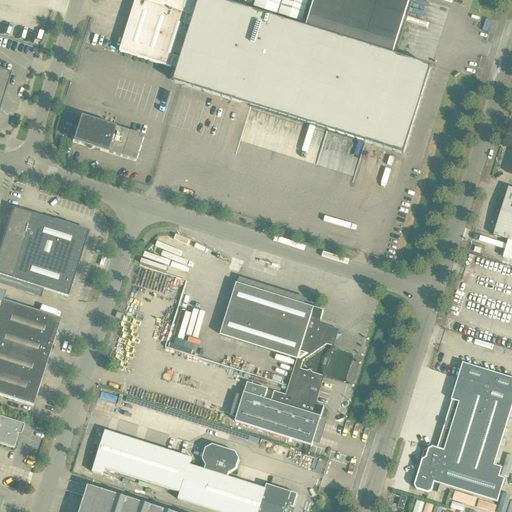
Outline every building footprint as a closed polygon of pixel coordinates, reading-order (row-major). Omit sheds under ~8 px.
[(315,0),(306,28),(305,28),(214,0),(136,0),(120,52),(171,68),(171,67),(178,69),(174,83),(182,85),(404,155),(431,68),(396,57),(413,0),(440,0),(451,3),(452,0),(315,0)] [(255,0),(253,7),(277,14),(281,0),(255,0)] [(283,0),(278,15),(302,23),(308,0),(283,0)] [(0,71),(0,108),(11,75),(0,71)] [(92,148),(94,148),(135,161),(143,136),(100,122),(101,119),(96,118),(95,121),(83,117),(80,116),(72,141),(88,146),(88,147),(88,148),(89,149),(90,149),(91,148),(92,148)] [(509,241),(508,243),(503,258),(511,260),(511,189),(509,188),(494,235),(509,241)] [(12,208),(0,245),(0,275),(68,297),(88,232),(12,208)] [(323,312),(320,310),(237,284),(220,336),(298,360),(302,346),(312,349),(321,343),(327,345),(333,347),(336,339),(341,336),(332,333),(334,329),(317,324),(318,320),(321,320),(323,312)] [(0,395),(8,399),(33,406),(60,320),(3,301),(6,292),(0,290),(0,395)] [(195,344),(176,338),(172,350),(191,356),(195,344)] [(434,483),(497,502),(504,479),(499,478),(501,469),(494,466),(511,407),(511,379),(463,364),(451,401),(459,403),(444,451),(433,448),(431,449),(429,450),(428,453),(430,456),(423,460),(422,463),(414,486),(417,490),(428,493),(432,491),(434,483)] [(316,401),(320,390),(324,377),(312,373),(310,371),(307,372),(300,369),(300,371),(299,373),(299,375),(299,377),(299,380),(299,382),(300,384),(300,386),(301,388),(298,399),(274,392),(271,402),(264,400),(268,390),(247,383),(243,397),(240,406),(238,407),(239,410),(235,422),(312,446),(316,434),(318,433),(317,430),(324,408),(312,404),(314,400),(316,401)] [(262,440),(128,397),(127,402),(260,445),(262,440)] [(22,424),(0,417),(0,444),(14,449),(16,442),(14,440),(14,439),(16,435),(18,435),(19,435),(20,435),(21,434),(24,425),(22,424)] [(92,473),(102,476),(105,469),(180,493),(178,500),(215,511),(292,511),(298,495),(267,485),(265,490),(228,478),(229,474),(236,470),(239,460),(236,453),(213,446),(206,449),(202,460),(206,466),(205,470),(190,466),(192,459),(106,432),(92,473)] [(160,511),(161,510),(88,487),(80,511),(160,511)] [(398,508),(404,509),(407,498),(401,496),(398,508)]
